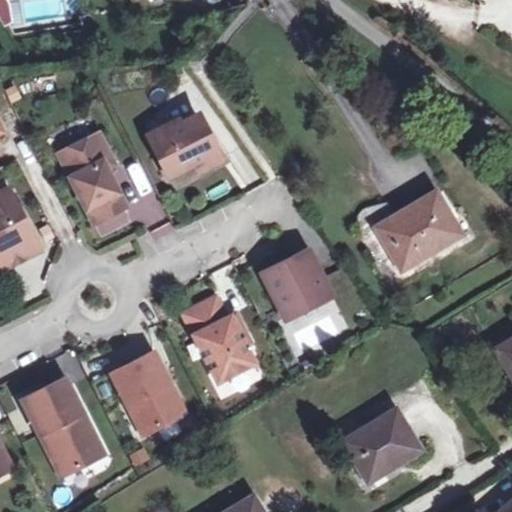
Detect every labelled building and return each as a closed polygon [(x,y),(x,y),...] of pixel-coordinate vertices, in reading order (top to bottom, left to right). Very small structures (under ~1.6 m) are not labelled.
[(179,127),(177,123),(151,137),(171,175),(197,162),(200,170),(221,159),(199,117),(179,127)] [(111,157),(99,133),(68,149),(80,173),(71,177),(94,224),(127,207),(104,161),(111,157)] [(80,173),(68,149),(59,154),(71,177),(80,173)] [(41,250),(9,188),(0,192),(0,271),(13,265),(10,260),(24,253),(26,258),(41,250)] [(461,236),(436,191),(396,217),(387,203),(364,210),(376,229),(401,271),(461,236)] [(159,251),(181,240),(170,221),(149,232),(159,251)] [(10,260),(13,265),(26,258),(24,253),(10,260)] [(294,257),(263,273),(280,307),(286,319),(317,303),(314,295),(328,288),(312,256),(297,263),(294,257)] [(328,288),(314,295),(317,303),(332,295),(328,288)] [(216,298),(185,314),(219,381),(255,363),(245,345),(244,342),(245,334),(236,315),(227,319),(216,298)] [(511,340),(497,349),(511,373),(511,340)] [(154,352),(112,373),(127,404),(133,401),(149,432),(186,413),(154,352)] [(50,394),(69,384),(66,377),(46,387),(50,394)] [(46,387),(23,399),(52,457),(64,451),(74,470),(105,454),(88,422),(82,425),(78,416),(84,413),(69,384),(50,394),(46,387)] [(395,411),(345,441),(368,480),(419,450),(395,411)] [(88,422),(84,413),(78,416),(82,425),(88,422)] [(0,473),(11,467),(0,445),(0,473)] [(64,451),(52,457),(62,476),(74,470),(64,451)] [(262,511),(254,497),(228,511),(262,511)] [(511,511),(511,503),(502,511),(511,511)]
